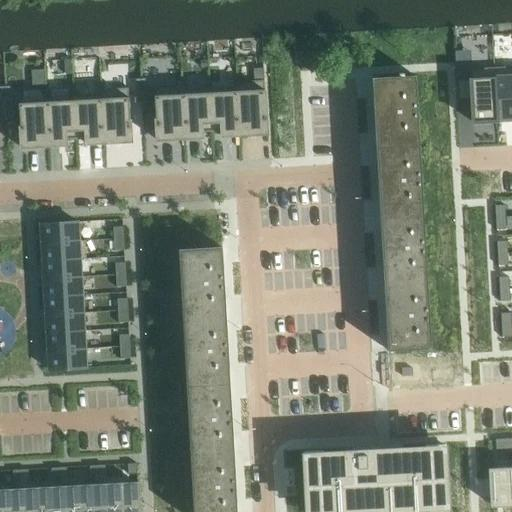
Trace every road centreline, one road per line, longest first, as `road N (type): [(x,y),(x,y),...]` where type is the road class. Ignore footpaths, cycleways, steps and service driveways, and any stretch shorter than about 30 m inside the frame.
road 1 (residential): [(259,435),(365,429),(350,180)]
road 2 (residential): [(259,435),(245,186)]
road 3 (residential): [(0,198),(245,186)]
